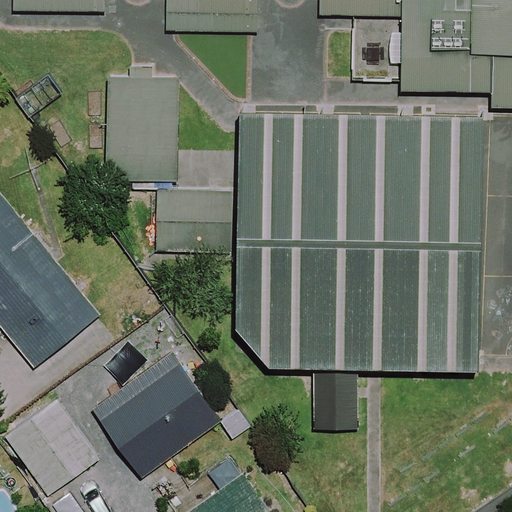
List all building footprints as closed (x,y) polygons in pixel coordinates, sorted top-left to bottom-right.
[(511,0),(0,0),(0,15),(95,19),(95,0),(156,0),(155,22),(256,26),(257,0),(315,0),(315,18),(396,21),(393,102),(511,106),(511,0)] [(165,69),(102,67),(98,168),(161,171),(165,69)] [(478,113),(228,104),(223,319),(254,359),(469,368),(478,113)] [(212,187),(149,184),(146,250),(210,253),(212,187)] [(100,313),(0,189),(0,324),(34,366),(100,313)] [(357,366),(309,364),(306,438),(354,440),(357,366)] [(99,456),(59,397),(2,435),(42,494),(99,456)] [(191,511),(273,511),(249,475),(191,511)]
